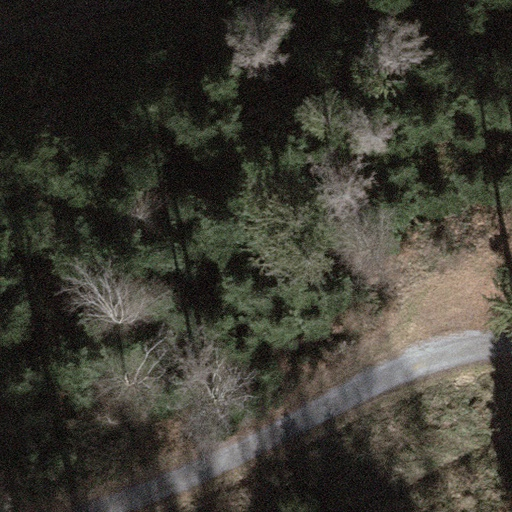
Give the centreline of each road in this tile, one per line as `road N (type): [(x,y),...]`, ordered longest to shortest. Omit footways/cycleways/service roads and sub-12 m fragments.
road 1 (track): [(96,511),(431,357),(511,347)]
road 2 (track): [(133,0),(0,43)]
